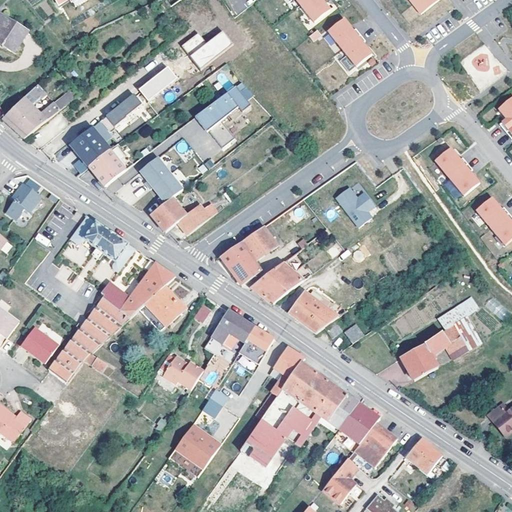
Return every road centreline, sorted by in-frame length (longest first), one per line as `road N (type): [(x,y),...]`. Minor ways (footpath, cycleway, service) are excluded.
road 1 (secondary): [(511,486),(188,265)]
road 2 (residential): [(188,265),(358,138)]
road 3 (secondary): [(188,265),(20,154)]
